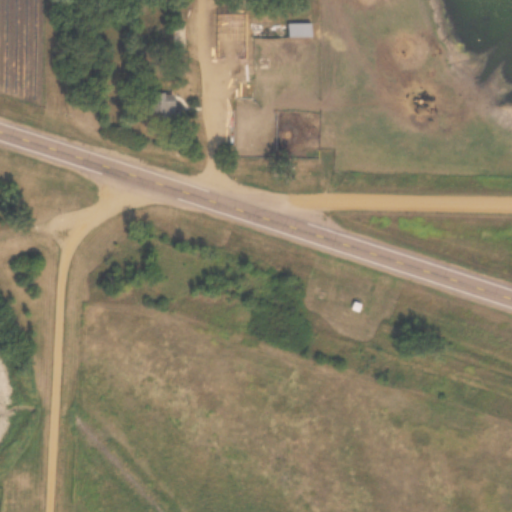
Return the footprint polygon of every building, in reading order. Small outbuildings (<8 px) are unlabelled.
[(310,24),(286,24),(286,39),(310,39),(310,24)] [(141,38),(164,38),(164,27),(141,27),(141,38)] [(183,53),(183,30),(170,30),(170,53),(183,53)] [(233,37),(210,37),(210,62),(233,62),(233,37)] [(178,120),(178,98),(162,98),(162,120),(178,120)]
